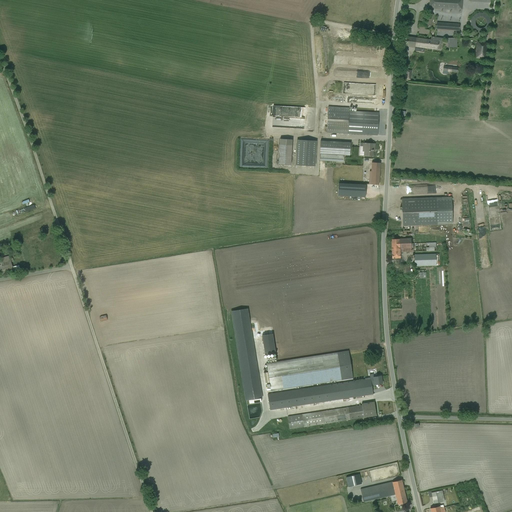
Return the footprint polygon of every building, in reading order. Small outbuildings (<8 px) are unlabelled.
[(462,0),(430,0),(429,8),(462,11),(462,0)] [(483,32),(487,31),(489,28),(491,25),(491,22),(490,18),(488,15),(486,13),(482,12),(479,12),(476,13),(473,15),(471,18),(471,21),(471,24),(472,27),(474,30),(477,32),(480,33),(483,32)] [(406,46),(441,51),(443,38),(431,36),(431,39),(408,36),(406,46)] [(457,38),(448,38),(448,48),(457,48),(457,38)] [(488,41),(477,41),(475,58),(486,59),(488,41)] [(377,84),(348,83),(347,94),(377,95),(377,84)] [(276,118),(303,119),(303,107),(276,107),(276,118)] [(376,111),(328,108),(326,134),(374,136),(376,111)] [(293,140),(278,140),(278,164),(292,164),(293,140)] [(317,141),(298,140),(297,166),(316,166),(317,141)] [(353,142),(322,141),(321,157),(353,158),(353,142)] [(361,156),(374,156),(374,143),(362,142),(361,156)] [(371,183),(380,183),(380,162),(371,162),(371,183)] [(367,184),(340,183),(339,196),(366,197),(367,184)] [(402,226),(452,224),(451,197),(401,199),(402,226)] [(390,239),(391,259),(400,258),(400,252),(412,252),(411,241),(400,241),(400,239),(390,239)] [(430,243),(430,252),(439,251),(438,243),(430,243)] [(418,255),(418,268),(442,267),(442,254),(418,255)] [(236,313),(248,402),(253,402),(254,406),(259,405),(259,403),(265,402),(254,310),(236,313)] [(374,384),(383,384),(382,375),(373,376),(374,384)] [(291,416),(293,429),(370,420),(371,422),(381,420),(381,416),(384,416),(384,412),(381,412),(380,403),(353,406),(353,408),(291,416)] [(383,478),(389,478),(389,473),(392,473),(392,471),(397,470),(398,475),(401,475),(400,464),(387,465),(387,469),(386,469),(386,475),(383,475),(383,478)] [(352,488),(360,487),(358,477),(351,478),(352,488)] [(398,505),(407,502),(404,492),(395,495),(398,505)] [(446,492),(436,493),(437,505),(447,504),(446,492)]
